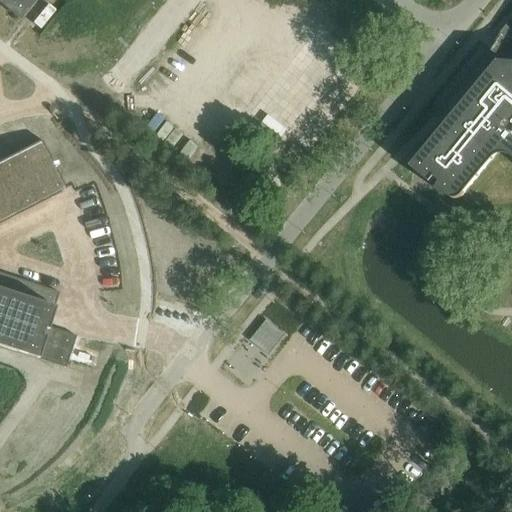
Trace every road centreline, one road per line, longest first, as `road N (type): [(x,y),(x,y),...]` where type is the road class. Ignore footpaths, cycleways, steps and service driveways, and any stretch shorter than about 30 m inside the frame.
road 1 (unclassified): [(441,40),(268,264)]
road 2 (unclassified): [(268,264),(92,110)]
road 3 (unclassified): [(195,353),(130,428),(138,454),(95,511)]
road 4 (unclassified): [(92,110),(182,0)]
road 5 (unclassified): [(195,353),(149,334),(63,319)]
road 6 (unknown): [(0,235),(79,127)]
